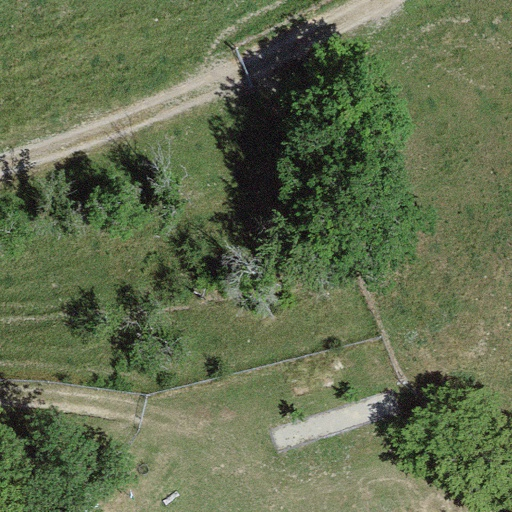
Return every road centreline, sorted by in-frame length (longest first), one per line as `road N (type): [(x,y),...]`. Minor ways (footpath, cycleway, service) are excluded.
road 1 (track): [(378,0),(143,114),(0,163)]
road 2 (track): [(152,412),(0,393)]
